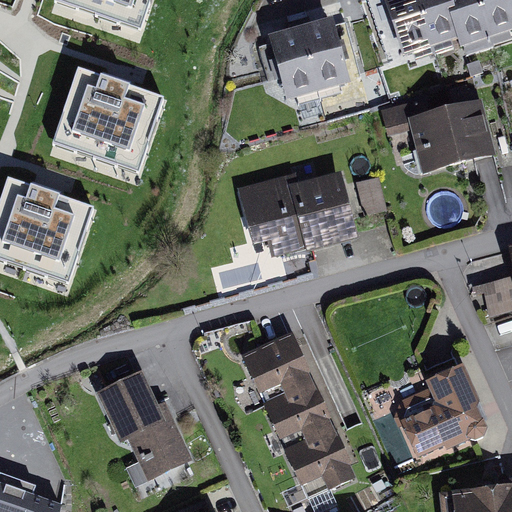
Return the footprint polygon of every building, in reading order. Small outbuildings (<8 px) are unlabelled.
[(150,0),(60,0),(58,9),(138,37),(150,0)] [(387,0),(382,2),(403,64),(458,45),(461,55),(511,37),(511,2),(511,0),(387,0)] [(334,28),(268,46),(286,109),(352,90),(334,28)] [(163,103),(78,74),(53,147),(138,176),(163,103)] [(481,107),(411,126),(426,181),(497,162),(481,107)] [(311,260),(364,246),(346,177),(299,190),(296,179),(239,193),(254,255),(268,252),(271,261),(308,252),(311,260)] [(94,213),(8,184),(0,207),(0,262),(69,286),(94,213)] [(293,339),(242,361),(306,506),(357,484),(293,339)] [(439,412),(403,427),(418,464),(492,434),(467,371),(429,386),(439,412)] [(151,378),(105,399),(147,487),(192,466),(151,378)] [(57,511),(0,490),(0,511),(57,511)] [(511,511),(511,496),(455,502),(456,511),(511,511)]
